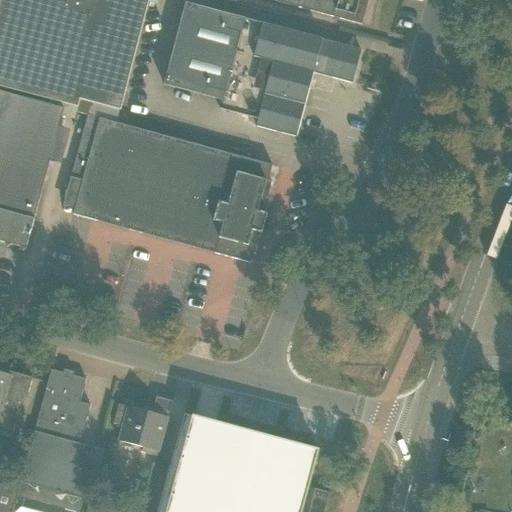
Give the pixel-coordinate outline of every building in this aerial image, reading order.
[(148,0),(2,0),(2,4),(0,10),(0,87),(77,107),(80,101),(120,111),(148,0)] [(269,0),(342,20),(361,25),(368,0),(269,0)] [(360,50),(341,45),(322,40),(322,39),(185,3),(163,85),(221,100),(219,109),(258,119),(256,127),(257,127),(296,137),(313,73),(351,83),(360,50)] [(0,242),(4,243),(7,248),(11,245),(19,247),(22,252),(27,249),(26,248),(34,219),(63,108),(0,91),(0,242)] [(87,116),(69,181),(81,184),(73,215),(250,263),(258,232),(262,233),(267,214),(265,213),(269,198),(267,197),(271,182),(267,181),(272,165),(252,160),(116,123),(120,111),(80,101),(77,107),(76,113),(87,116)] [(79,404),(79,402),(86,379),(51,370),(45,393),(68,399),(79,404)] [(24,396),(27,397),(32,378),(18,374),(17,378),(4,374),(3,378),(0,377),(0,410),(0,411),(0,412),(0,433),(12,437),(24,396)] [(45,393),(23,482),(90,500),(104,450),(80,444),(90,405),(79,402),(79,404),(68,399),(45,393)] [(118,405),(113,424),(122,426),(119,441),(143,447),(141,452),(157,457),(159,452),(172,401),(156,397),(151,416),(143,414),(144,411),(118,405)] [(301,511),(318,450),(184,414),(169,469),(156,511),(301,511)] [(156,511),(169,469),(153,463),(144,495),(145,495),(141,511),(156,511)] [(0,467),(0,476),(7,479),(9,470),(0,467)] [(0,511),(12,511),(20,482),(7,479),(0,476),(0,511)] [(90,500),(23,482),(22,483),(20,482),(12,511),(130,511),(90,501),(90,500)] [(314,491),(308,511),(324,511),(330,493),(314,489),(314,491)]
